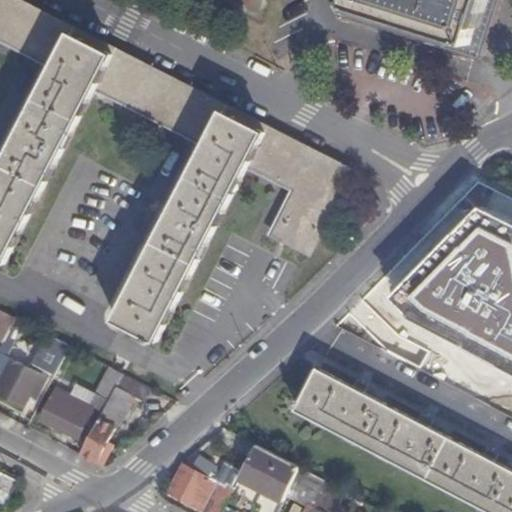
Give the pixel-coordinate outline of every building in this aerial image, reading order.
[(59,76),(79,37),(5,0),(0,0),(0,38),(46,62),(39,75),(46,79),(20,129),(12,125),(5,140),(13,144),(9,152),(18,157),(59,76)] [(472,42),(485,0),(350,0),(349,5),(472,42)] [(322,212),(342,172),(203,101),(79,37),(59,76),(92,93),(95,87),(198,141),(195,147),(245,172),(247,167),(291,190),(289,195),(322,212)] [(92,93),(59,76),(18,157),(9,152),(0,168),(0,265),(3,261),(5,262),(92,93)] [(206,247),(245,172),(195,147),(193,151),(201,156),(172,209),(165,205),(159,217),(167,221),(140,274),(132,270),(125,282),(133,286),(117,319),(148,335),(147,338),(154,342),(156,339),(157,340),(206,247)] [(303,247),(322,212),(289,195),(268,234),(278,239),(280,235),(303,247)] [(488,297),(511,309),(511,272),(485,259),(487,255),(477,249),(476,253),(444,238),(444,240),(432,233),(415,260),(436,271),(455,281),(488,297)] [(417,294),(401,286),(392,302),(402,307),(427,321),(433,324),(455,281),(436,271),(427,289),(421,286),(417,294)] [(483,307),(488,297),(455,281),(433,324),(450,332),(467,298),(483,307)] [(381,348),(406,360),(427,321),(402,307),(400,312),(384,303),(373,323),(366,319),(360,330),(366,334),(366,336),(382,344),(381,348)] [(0,308),(0,337),(5,340),(16,317),(0,308)] [(45,370),(54,374),(71,344),(61,339),(45,370)] [(0,351),(0,391),(18,401),(27,383),(37,388),(44,375),(0,351)] [(506,511),(511,511),(511,463),(321,364),(300,406),(506,511)] [(97,393),(110,399),(117,385),(125,372),(111,365),(97,393)] [(144,400),(151,386),(125,372),(117,385),(131,392),(144,400)] [(477,397),(489,405),(502,382),(489,374),(477,397)] [(97,393),(77,382),(72,392),(96,406),(89,418),(86,423),(94,428),(99,418),(110,399),(97,393)] [(110,399),(99,418),(117,426),(120,429),(136,402),(128,398),(131,392),(117,385),(110,399)] [(59,386),(53,398),(89,418),(96,406),(72,392),(59,386)] [(86,423),(89,418),(53,398),(42,416),(79,435),(86,423)] [(94,428),(82,452),(103,463),(115,444),(109,441),(117,426),(99,418),(94,428)] [(301,465),(258,443),(241,476),(284,499),(286,496),(301,465)] [(216,480),(182,463),(170,489),(203,506),(206,501),(214,485),(216,480)] [(328,479),(301,465),(286,496),(308,508),(310,504),(315,506),(328,479)] [(219,488),(214,485),(206,501),(211,503),(219,488)] [(208,509),(213,511),(222,511),(231,495),(219,488),(211,503),(208,509)]
